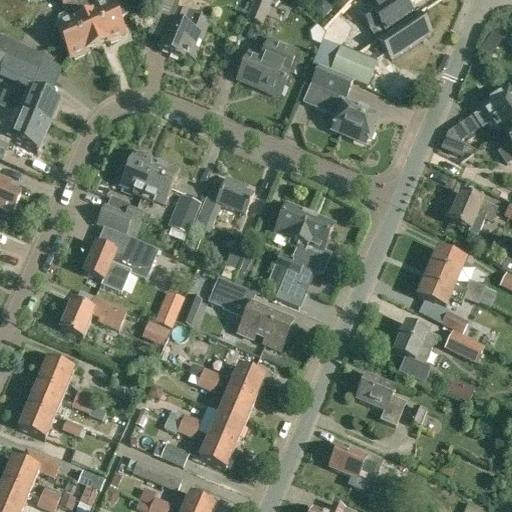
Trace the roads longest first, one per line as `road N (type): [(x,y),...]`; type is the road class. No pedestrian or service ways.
road 1 (residential): [(0,350),(95,125),(111,107),(160,101),(398,201)]
road 2 (residential): [(266,511),(398,201)]
road 3 (residential): [(398,201),(485,0)]
